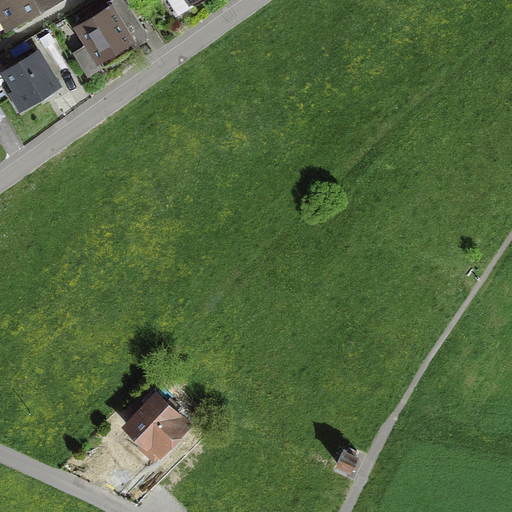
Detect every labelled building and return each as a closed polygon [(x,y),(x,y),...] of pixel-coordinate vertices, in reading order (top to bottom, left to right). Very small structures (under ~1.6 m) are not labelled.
[(63,0),(11,0),(0,6),(0,23),(5,32),(63,0)] [(96,63),(129,42),(107,6),(75,26),(86,46),(74,53),(84,70),(95,62),(96,63)] [(12,91),(8,94),(20,113),(62,87),(39,49),(1,73),(12,91)] [(163,403),(154,394),(124,425),(142,442),(139,446),(152,458),(185,423),(169,408),(174,403),(168,398),(163,403)] [(356,477),(362,463),(349,457),(342,470),(356,477)]
